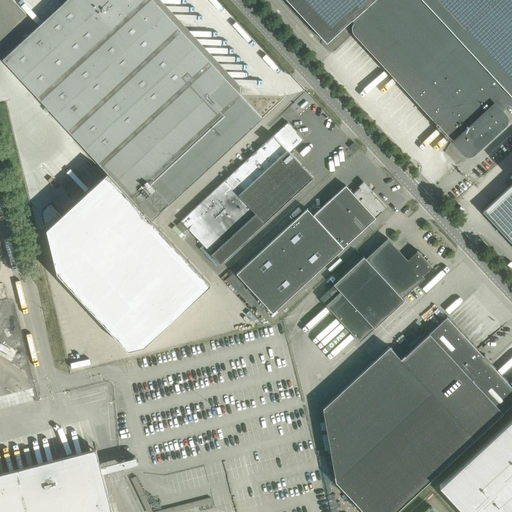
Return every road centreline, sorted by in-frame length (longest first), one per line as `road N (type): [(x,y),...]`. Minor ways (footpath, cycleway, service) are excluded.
road 1 (unclassified): [(511,295),(239,0)]
road 2 (unknown): [(484,265),(317,390),(306,341)]
road 3 (unknown): [(277,407),(280,432),(238,452),(164,467),(139,443)]
road 4 (unknown): [(125,375),(245,353),(258,357),(271,382)]
road 5 (unknown): [(192,0),(269,79),(293,83),(306,72)]
road 6 (unknown): [(139,443),(277,407)]
road 7 (unknown): [(133,412),(271,382)]
